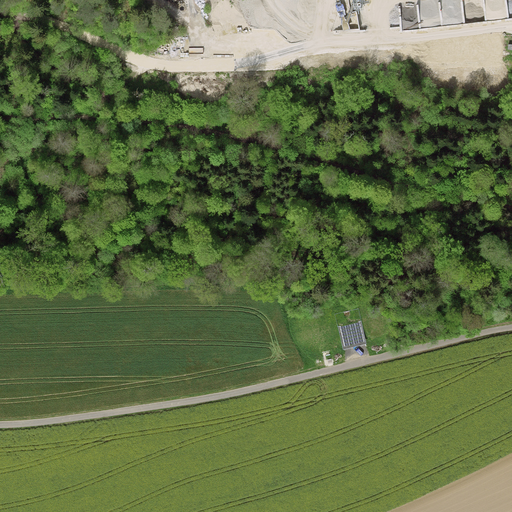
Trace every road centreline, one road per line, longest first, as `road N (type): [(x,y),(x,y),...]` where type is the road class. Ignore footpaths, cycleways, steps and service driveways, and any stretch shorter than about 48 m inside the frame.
road 1 (track): [(0,425),(222,394),(511,329)]
road 2 (track): [(110,103),(117,117),(265,143),(412,188),(511,207)]
road 3 (residential): [(143,58),(238,57),(511,23)]
road 4 (track): [(17,16),(143,58),(110,103)]
road 5 (track): [(110,103),(34,53),(17,16)]
